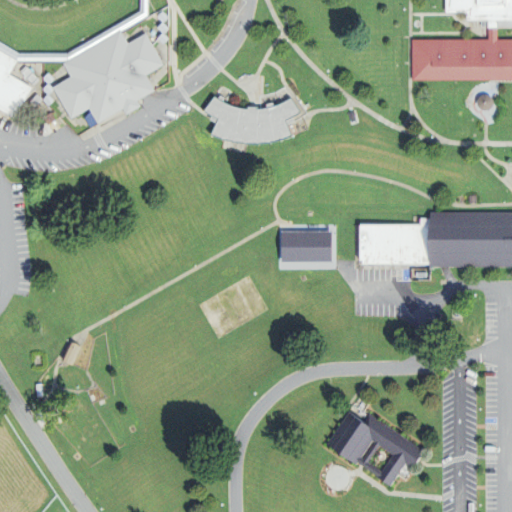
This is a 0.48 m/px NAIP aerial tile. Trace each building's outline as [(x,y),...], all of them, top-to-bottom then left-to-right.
[(511,0),(451,0),(451,18),(482,19),(482,42),(407,40),(407,78),(511,79),(511,0)] [(476,109),(487,109),(487,96),(476,96),(476,109)] [(285,138),(285,117),(292,117),(291,103),(204,105),(205,116),(210,116),(210,141),(285,138)] [(416,225),(356,224),(355,266),(511,266),(511,211),(425,211),(425,219),(416,219),(416,225)] [(276,261),(328,261),(328,231),(276,231),(276,261)] [(75,347),(68,343),(57,359),(65,363),(75,347)] [(365,415),(361,422),(343,411),(322,446),(388,486),(402,464),(411,469),(422,450),(365,415)]
